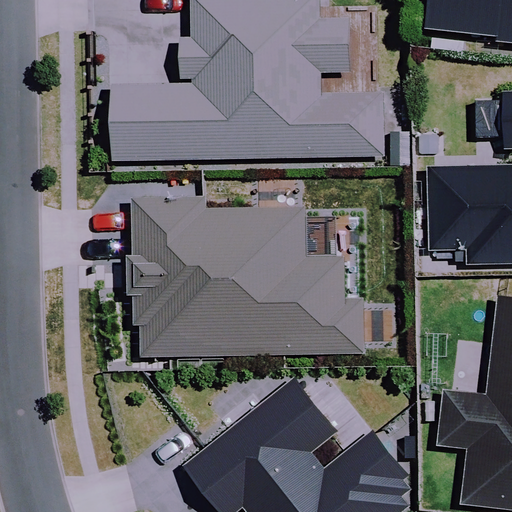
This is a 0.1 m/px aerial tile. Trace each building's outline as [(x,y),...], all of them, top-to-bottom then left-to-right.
[(107,89),(108,165),(381,161),(380,95),(318,97),(316,77),(346,77),(346,23),(317,22),(314,0),(186,0),(186,41),(176,41),(176,83),(188,83),(187,88),(107,89)] [(511,0),(423,0),(418,35),(489,41),(491,47),(511,49),(511,0)] [(511,168),(422,171),(423,257),(462,255),(462,270),(511,268),(511,95),(498,96),(500,155),(511,154),(511,168)] [(202,202),(127,204),(128,261),(120,261),(121,302),(128,301),(127,330),(134,331),(136,362),(360,358),(358,303),(341,304),(342,262),(301,261),(301,212),(202,214),(202,202)] [(463,453),(456,509),(484,511),(511,511),(511,302),(494,300),(483,397),(439,393),(432,451),(463,453)] [(403,511),(406,509),(399,500),(408,493),(401,485),(406,478),(370,432),(319,472),(309,456),(335,436),(290,381),(178,468),(210,511),(403,511)]
